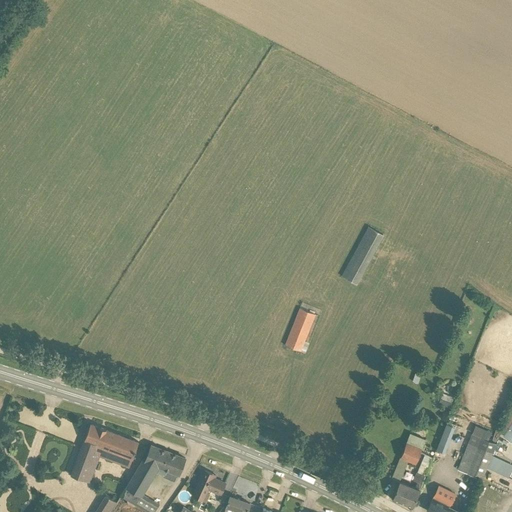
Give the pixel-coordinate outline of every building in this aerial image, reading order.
[(363,226),(342,278),(357,284),(379,232),(363,226)] [(300,352),(315,316),(300,309),(285,346),(300,352)] [(449,408),(453,398),(443,394),(439,404),(449,408)] [(511,420),(503,435),(511,440),(511,420)] [(435,450),(444,453),(452,426),(443,423),(435,450)] [(139,442),(91,424),(71,476),(90,483),(100,455),(107,458),(106,459),(129,467),(139,442)] [(495,444),(471,435),(457,469),(482,479),(495,444)] [(142,495),(155,472),(158,467),(162,469),(168,452),(151,445),(145,461),(143,460),(127,486),(142,495)] [(162,469),(158,467),(155,472),(165,476),(165,478),(174,481),(177,474),(179,475),(185,458),(168,452),(162,469)] [(391,479),(396,481),(399,482),(407,461),(400,457),(391,479)] [(225,483),(215,478),(216,476),(204,470),(193,495),(207,502),(210,495),(210,494),(209,494),(210,490),(220,494),(225,483)] [(392,499),(404,504),(413,507),(425,476),(417,472),(414,481),(418,482),(415,488),(399,482),(392,499)] [(142,495),(127,486),(121,497),(147,511),(154,511),(159,505),(142,495)] [(455,494),(444,489),(443,493),(437,490),(427,511),(429,511),(459,511),(449,507),(455,494)] [(105,495),(94,511),(111,511),(117,503),(105,495)] [(246,511),(250,503),(230,496),(226,506),(224,511),(246,511)]
